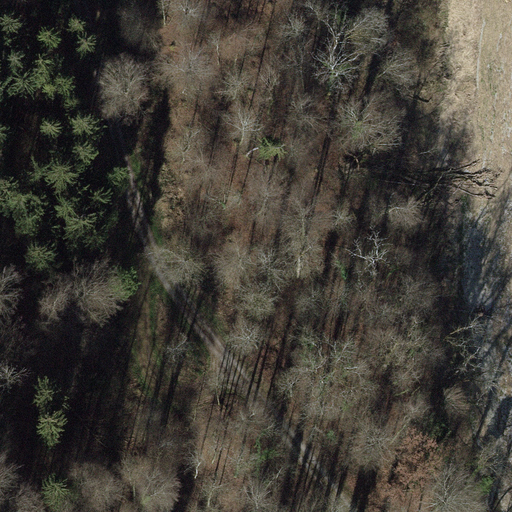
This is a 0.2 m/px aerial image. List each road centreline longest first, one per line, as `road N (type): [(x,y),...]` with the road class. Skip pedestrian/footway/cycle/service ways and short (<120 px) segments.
road 1 (track): [(79,0),(144,241),(343,511)]
road 2 (track): [(144,241),(144,337),(158,382),(187,395),(216,389),(236,372)]
